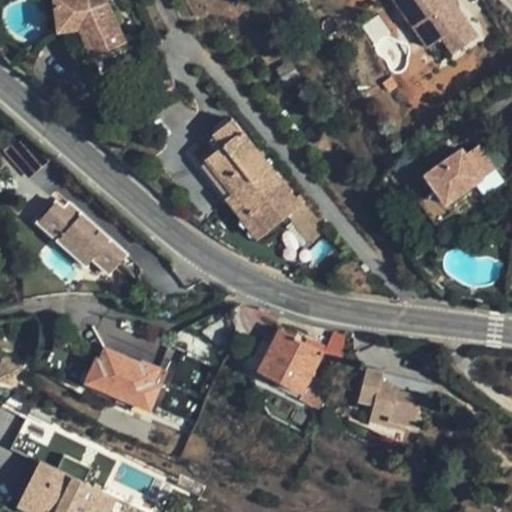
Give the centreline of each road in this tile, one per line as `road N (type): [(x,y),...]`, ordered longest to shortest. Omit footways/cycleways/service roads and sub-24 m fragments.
road 1 (unclassified): [(0,83),(178,241),(252,282),(322,305),(511,331)]
road 2 (unknown): [(167,0),(415,320)]
